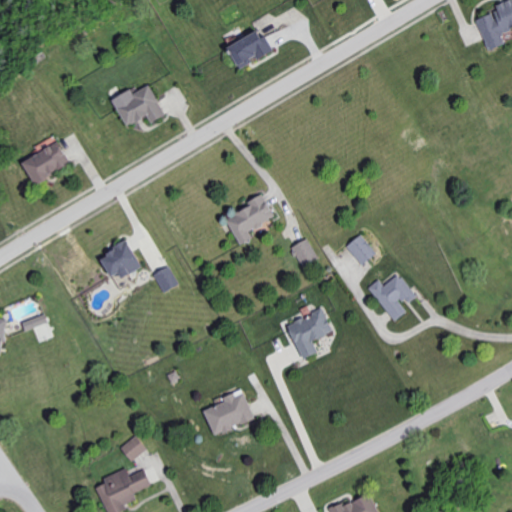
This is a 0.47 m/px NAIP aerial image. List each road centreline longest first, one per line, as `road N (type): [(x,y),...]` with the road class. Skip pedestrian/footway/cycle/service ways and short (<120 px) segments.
road 1 (residential): [(511,371),(248,511),(30,504),(0,460)]
road 2 (residential): [(0,261),(430,0)]
